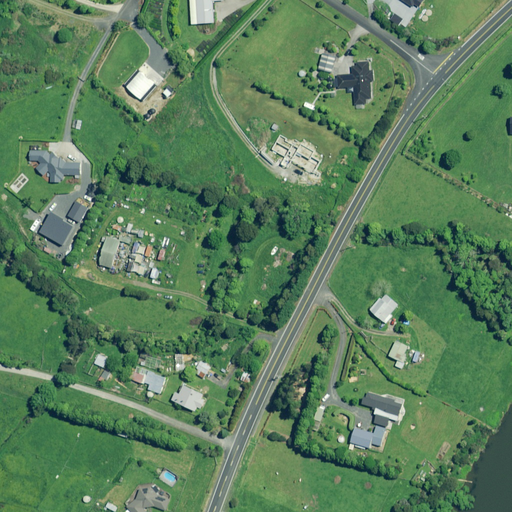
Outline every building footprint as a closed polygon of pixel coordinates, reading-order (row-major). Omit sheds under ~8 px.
[(223,0),(189,0),(190,13),(192,13),(193,24),(214,23),(213,1),(223,0)] [(369,71),(369,62),(358,63),(358,66),(353,67),(353,75),(337,75),(338,89),(354,88),(355,105),(366,104),(365,100),(371,100),(370,82),(373,82),(373,71),(369,71)] [(47,151),(38,150),(39,145),(21,145),(21,154),(29,154),(29,161),(39,161),(41,164),(36,169),(44,176),(48,172),(51,174),(50,182),(61,182),(61,180),(64,180),(64,175),(75,175),(75,178),(80,178),(80,175),(82,175),(83,169),(80,169),(80,163),(65,162),(61,156),(59,158),(53,153),(47,153),(47,151)] [(121,254),(117,253),(120,242),(129,244),(130,239),(120,236),(119,240),(107,237),(104,247),(100,246),(98,252),(102,253),(99,264),(112,268),(113,267),(117,268),(121,254)] [(122,268),(128,269),(127,272),(132,273),(132,270),(139,271),(138,274),(143,276),(144,273),(151,274),(150,277),(156,279),(158,269),(130,262),(129,264),(124,262),(122,268)] [(393,316),(390,314),(398,305),(386,295),(382,300),(380,298),(370,310),(372,312),(384,322),(386,324),(393,316)] [(408,347),(396,341),(389,356),(398,360),(396,366),(401,368),(406,357),(404,356),(408,347)] [(99,354),(95,363),(91,371),(95,373),(94,376),(100,379),(104,370),(103,369),(103,368),(108,359),(99,354)] [(198,374),(207,380),(209,378),(212,379),(210,382),(215,385),(221,375),(210,369),(211,367),(202,362),(197,369),(200,371),(198,374)] [(128,377),(133,378),(132,381),(135,382),(136,379),(138,374),(130,371),(128,377)] [(160,381),(159,380),(153,378),(154,375),(147,372),(144,381),(151,384),(150,385),(158,388),(156,393),(161,394),(167,378),(162,377),(160,381)] [(204,395),(184,386),(180,394),(176,392),(172,400),(196,412),(198,407),(201,409),(205,401),(202,399),(204,395)] [(362,404),(373,407),(371,415),(376,416),(374,423),(387,427),(390,419),(397,421),(403,403),(365,392),(362,404)] [(324,409),(318,408),(313,430),(318,431),(324,409)] [(355,428),(350,442),(348,449),(353,450),(354,447),(365,450),(366,447),(370,448),(372,443),(381,446),(386,429),(376,426),(374,434),(355,428)] [(171,500),(159,496),(153,488),(140,489),(136,499),(127,507),(131,511),(145,511),(143,508),(153,507),(167,511),(171,500)] [(117,507),(109,503),(106,507),(115,511),(117,507)]
